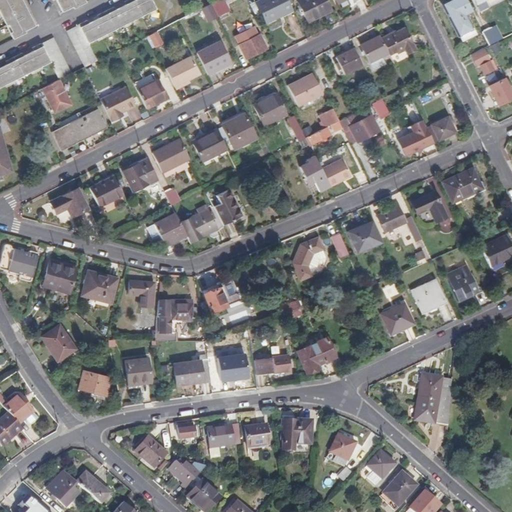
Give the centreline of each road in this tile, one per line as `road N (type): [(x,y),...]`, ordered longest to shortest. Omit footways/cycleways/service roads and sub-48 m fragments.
road 1 (residential): [(0,225),(161,268),(207,264),(486,139)]
road 2 (residential): [(404,0),(0,205)]
road 3 (residential): [(79,433),(179,410),(314,394)]
road 4 (residential): [(511,306),(314,394)]
road 5 (residential): [(314,394),(353,405),(481,511)]
road 6 (residential): [(417,0),(486,139)]
road 7 (residential): [(0,312),(32,378),(79,433)]
